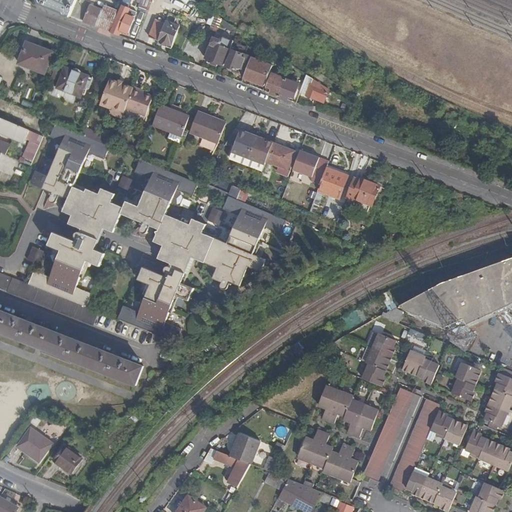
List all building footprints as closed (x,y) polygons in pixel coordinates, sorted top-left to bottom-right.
[(40,0),(42,5),(71,17),(78,0),(40,0)] [(78,0),(71,17),(97,26),(103,10),(94,7),(97,0),(96,0),(88,0),(88,1),(84,0),(78,0)] [(142,0),(140,7),(148,10),(152,0),(142,0)] [(112,32),(120,35),(122,31),(126,33),(127,31),(129,32),(136,12),(121,6),(119,11),(121,12),(116,25),(114,24),(112,32)] [(97,26),(101,28),(108,10),(104,8),(103,10),(97,26)] [(101,28),(112,32),(114,24),(118,14),(108,10),(101,28)] [(224,19),(218,15),(212,29),(219,32),(222,24),(224,19)] [(177,19),(175,25),(181,27),(183,21),(177,19)] [(240,30),(224,19),(222,24),(238,35),(240,30)] [(151,36),(159,40),(166,24),(157,21),(151,36)] [(172,49),(174,45),(181,27),(175,25),(167,22),(166,24),(159,40),(167,43),(165,46),(172,49)] [(207,58),(226,65),(228,59),(232,50),(235,42),(224,38),(222,42),(214,39),(207,58)] [(45,74),(53,53),(28,43),(20,64),(45,74)] [(247,71),(251,61),(242,57),(243,54),(232,50),(228,59),(230,60),(228,66),(237,70),(238,68),(247,71)] [(245,78),(266,86),(274,66),(252,58),(251,61),(247,71),(245,78)] [(89,77),(65,68),(58,88),(52,86),(49,94),(74,103),(76,96),(81,97),(85,87),(90,89),(93,79),(89,77)] [(63,70),(56,68),(52,80),(58,82),(63,70)] [(281,98),(287,79),(274,74),(269,88),(273,90),(271,94),(281,98)] [(307,96),(331,105),(335,95),(317,88),(319,83),(308,76),(301,94),(307,96)] [(281,98),(289,102),(291,96),(296,98),(301,84),(287,79),(281,98)] [(126,110),(133,91),(118,86),(119,83),(111,80),(102,103),(114,108),(125,112),(126,110)] [(142,92),(134,88),(133,91),(126,110),(146,118),(153,100),(146,97),(141,95),(142,92)] [(182,137),(190,117),(161,106),(154,126),(171,133),(182,137)] [(111,115),(122,119),(125,112),(114,108),(111,115)] [(219,143),(226,125),(212,120),(213,118),(199,112),(191,133),(219,143)] [(0,119),(0,152),(1,153),(4,154),(8,144),(0,140),(0,133),(24,143),(26,138),(31,140),(24,156),(34,160),(43,137),(0,119)] [(237,200),(229,196),(223,210),(239,216),(228,244),(203,233),(206,224),(194,219),(190,228),(165,218),(176,190),(193,197),(198,183),(169,171),(140,160),(135,173),(151,180),(140,207),(127,202),(124,208),(112,203),(116,194),(103,189),(99,198),(74,187),(88,153),(104,160),(110,147),(93,140),(81,135),(55,125),(50,137),(63,142),(48,176),(36,171),(30,183),(52,193),(50,199),(50,202),(52,203),(54,204),(56,203),(59,195),(69,199),(64,212),(73,215),(70,224),(82,229),(81,232),(78,232),(76,235),(76,237),(78,239),(77,242),(54,233),(49,245),(61,250),(50,278),(34,272),(29,284),(87,307),(91,294),(76,288),(88,261),(100,266),(105,254),(93,249),(102,227),(114,232),(122,214),(144,223),(142,229),(141,232),(143,234),(146,234),(148,234),(151,226),(160,230),(155,242),(164,246),(159,259),(171,263),(170,267),(167,267),(165,269),(165,272),(167,274),(166,277),(143,268),(138,280),(151,285),(140,312),(124,306),(118,319),(177,342),(182,329),(166,323),(177,296),(189,301),(194,288),(182,283),(193,258),(218,268),(214,279),(222,282),(221,287),(222,289),(224,290),(227,289),(230,282),(240,286),(248,267),(261,272),(266,260),(254,254),(265,227),(281,234),(286,220),(237,200)] [(84,128),(81,135),(93,140),(96,132),(84,128)] [(249,159),(257,139),(248,135),(248,134),(242,131),(240,133),(233,152),(249,159)] [(96,132),(93,140),(110,147),(111,147),(114,140),(96,132)] [(182,137),(171,133),(168,140),(180,144),(182,137)] [(266,163),(274,144),(267,141),(266,143),(257,139),(249,159),(265,166),(266,163)] [(296,152),(274,144),(266,163),(280,168),(289,171),(296,152)] [(295,171),(321,182),(330,160),(304,149),(295,171)] [(280,168),(278,174),(289,178),(291,172),(289,171),(280,168)] [(348,177),(327,168),(318,191),(323,193),(340,199),(348,177)] [(131,194),(136,181),(124,176),(118,189),(131,194)] [(361,183),(354,180),(347,195),(372,205),(380,187),(362,180),(361,183)] [(228,196),(229,196),(237,200),(242,189),(232,185),(228,196)] [(313,206),(318,191),(304,185),(299,201),(313,206)] [(323,193),(318,191),(313,206),(310,213),(315,215),(323,193)] [(221,226),(226,213),(214,208),(208,220),(221,226)] [(41,266),(47,253),(34,248),(28,260),(41,266)] [(511,258),(507,260),(458,278),(444,283),(422,294),(400,306),(401,309),(406,312),(446,328),(462,321),(467,327),(511,305),(511,258)] [(0,288),(94,325),(100,312),(87,307),(29,284),(0,272),(0,288)] [(396,308),(382,316),(390,320),(401,314),(396,308)] [(0,332),(136,385),(144,367),(0,310),(0,332)] [(401,314),(390,320),(399,323),(402,315),(401,314)] [(412,329),(407,338),(420,346),(426,338),(412,329)] [(384,371),(397,341),(380,334),(364,373),(366,374),(364,379),(381,386),(387,372),(384,371)] [(419,374),(418,377),(433,383),(440,366),(434,363),(435,361),(412,350),(404,368),(419,374)] [(473,385),(480,371),(480,370),(463,363),(452,387),(455,388),(453,394),(469,401),(475,386),(473,385)] [(404,370),(418,377),(419,374),(404,368),(404,370)] [(502,374),(511,378),(511,372),(504,369),(502,374)] [(481,371),(480,371),(473,385),(475,386),(481,371)] [(511,378),(502,374),(496,389),(499,390),(486,420),(503,427),(511,405),(511,378)] [(353,422),(349,433),(360,437),(364,428),(372,430),(380,411),(354,400),(356,396),(329,385),(321,405),(328,408),(324,418),(336,423),(340,413),(347,416),(346,420),(353,422)] [(416,394),(401,388),(363,476),(378,482),(416,394)] [(390,487),(399,491),(405,493),(442,406),(427,400),(390,487)] [(461,446),(468,429),(453,423),(454,421),(439,414),(432,431),(438,433),(437,436),(461,446)] [(453,423),(468,429),(469,428),(454,421),(453,423)] [(39,461),(51,444),(31,429),(19,447),(39,461)] [(358,485),(360,480),(353,477),(359,463),(351,460),(355,450),(344,445),(339,455),(332,452),(333,449),(326,446),(330,436),(318,431),(314,441),(306,438),(298,457),(325,468),(324,472),(358,485)] [(241,434),(232,457),(251,464),(259,442),(241,434)] [(510,472),(511,466),(511,452),(495,446),(496,444),(496,443),(473,434),(466,451),(472,453),(471,455),(510,472)] [(495,446),(511,452),(511,450),(496,444),(495,446)] [(72,474),(82,460),(65,447),(55,462),(72,474)] [(231,488),(237,491),(251,464),(232,457),(212,448),(203,461),(211,464),(213,459),(236,468),(229,482),(233,484),(231,488)] [(271,472),(266,483),(282,491),(285,487),(289,479),(273,473),(271,472)] [(451,510),(458,494),(452,491),(453,489),(415,472),(408,489),(415,491),(414,494),(451,510)] [(281,494),(280,495),(289,500),(288,502),(306,511),(313,511),(316,507),(320,501),(324,493),(289,479),(285,487),(282,491),(281,494)] [(492,511),(495,504),(498,505),(498,506),(504,491),(487,484),(485,490),(482,489),(472,511),(492,511)] [(329,504),(332,497),(324,493),(320,501),(329,504)] [(4,495),(2,498),(19,508),(21,505),(4,495)] [(189,496),(177,511),(203,511),(206,508),(189,496)] [(2,498),(0,497),(0,498),(0,497),(0,511),(15,511),(19,508),(2,498)] [(338,511),(353,511),(355,505),(341,502),(338,511)]
